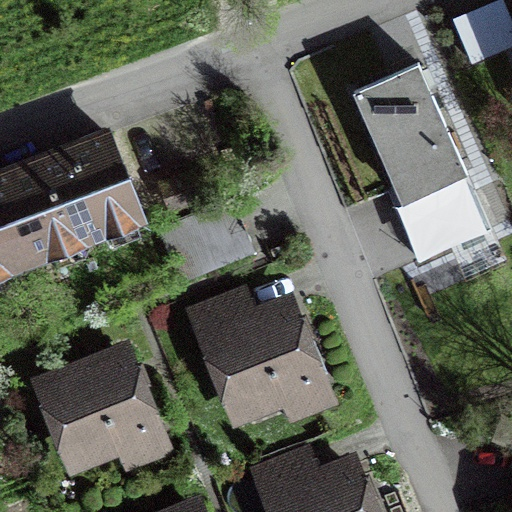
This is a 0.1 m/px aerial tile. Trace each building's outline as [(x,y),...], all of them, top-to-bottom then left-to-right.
[(511,48),(511,20),(504,2),(454,22),(472,65),(511,48)] [(419,65),(351,93),(422,266),(490,238),(424,77),(419,65)] [(0,271),(148,214),(109,114),(81,125),(3,155),(0,156),(0,271)] [(195,164),(157,176),(168,208),(205,195),(195,164)] [(233,193),(158,222),(179,278),(255,249),(251,240),(241,212),(233,193)] [(247,278),(185,303),(232,421),(284,401),(290,418),(339,399),(293,283),(255,298),(247,278)] [(130,331),(30,369),(68,469),(119,449),(125,465),(175,446),(130,331)] [(511,422),(501,419),(494,444),(511,449),(511,422)] [(310,440),(250,463),(268,511),(387,511),(360,442),(317,458),(310,440)] [(211,511),(202,486),(135,511),(211,511)]
